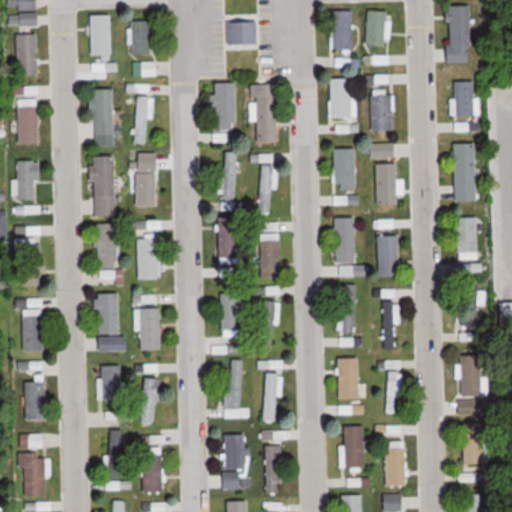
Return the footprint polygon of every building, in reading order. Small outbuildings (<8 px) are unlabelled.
[(38,0),(9,0),(10,5),(19,5),(19,9),(39,9),(38,0)] [(470,60),(469,4),(452,5),(453,43),(447,43),(448,61),(470,60)] [(334,10),(335,48),(354,47),(352,9),(334,10)] [(370,9),(367,43),(385,44),(388,11),(370,9)] [(9,14),(9,24),(41,24),(41,14),(9,14)] [(92,15),(94,53),(112,52),(111,14),(92,15)] [(133,20),(135,51),(152,51),(151,19),(133,20)] [(228,20),(229,42),(257,41),(256,19),(228,20)] [(20,35),(21,73),(40,73),(38,35),(20,35)] [(134,62),(134,76),(157,76),(157,62),(134,62)] [(456,78),(457,116),(476,115),(474,77),(456,78)] [(332,79),(333,116),(352,116),(350,78),(332,79)] [(237,119),(236,82),(215,83),(216,127),(233,126),(233,120),(237,119)] [(278,138),(277,83),(251,83),(251,96),(257,96),(258,138),(278,138)] [(95,89),(97,134),(114,133),(112,89),(95,89)] [(374,92),(376,130),(394,129),(393,91),(374,92)] [(148,143),(152,96),(141,95),(137,142),(148,143)] [(20,103),(21,141),(40,140),(38,102),(20,103)] [(456,143),(458,198),(478,197),(475,142),(456,143)] [(371,144),(371,158),(396,158),(396,144),(371,144)] [(336,147),(338,185),(356,184),(355,146),(336,147)] [(235,197),(238,151),(228,150),(224,197),(235,197)] [(96,156),(98,213),(117,212),(114,156),(96,156)] [(20,161),(20,197),(37,196),(36,161),(20,161)] [(378,162),(380,200),(398,199),(397,161),(378,162)] [(148,212),(150,165),(140,164),(138,211),(148,212)] [(271,211),(274,164),(264,164),(260,210),(271,211)] [(336,217),(337,255),(356,254),(354,216),(336,217)] [(460,217),(461,255),(480,254),(478,216),(460,217)] [(219,220),(221,258),(240,257),(238,219),(219,220)] [(395,220),(374,220),(374,229),(395,229),(395,220)] [(99,224),(100,262),(119,262),(117,224),(99,224)] [(378,236),(380,273),(398,273),(397,235),(378,236)] [(138,238),(140,276),(158,275),(157,237),(138,238)] [(260,237),(261,275),(280,275),(278,237),(260,237)] [(23,243),(24,281),(43,280),(41,243),(23,243)] [(339,276),(367,276),(367,266),(339,266),(339,276)] [(355,331),(358,285),(348,284),(344,330),(355,331)] [(396,290),(383,290),(383,299),(396,299),(396,290)] [(483,340),(481,291),(461,292),(463,341),(483,340)] [(222,293),(223,331),(242,330),(241,292),(222,293)] [(101,296),(103,334),(122,333),(120,295),(101,296)] [(273,345),(276,298),(266,297),(262,344),(273,345)] [(400,303),(382,303),(382,349),(396,349),(396,324),(400,324),(400,303)] [(511,303),(500,303),(500,330),(511,330),(511,333),(511,332),(511,303)] [(24,308),(26,346),(44,345),(43,307),(24,308)] [(140,309),(142,347),(160,346),(159,308),(140,309)] [(488,393),(464,393),(464,376),(457,377),(456,362),(462,362),(462,355),(479,354),(480,375),(487,374),(488,393)] [(340,358),(342,396),(360,395),(359,357),(340,358)] [(240,408),(244,362),(234,361),(230,408),(240,408)] [(146,364),(145,371),(159,374),(160,366),(146,364)] [(104,365),(104,396),(121,396),(121,365),(104,365)] [(397,415),(400,368),(390,368),(386,414),(397,415)] [(275,419),(279,372),(268,371),(265,418),(275,419)] [(154,426),(158,379),(147,378),(144,425),(154,426)] [(28,382),(29,420),(48,419),(46,381),(28,382)] [(486,399),(459,399),(459,415),(486,415),(486,399)] [(463,423),(465,461),(484,460),(482,422),(463,423)] [(121,475),(121,428),(111,428),(110,474),(121,475)] [(344,430),(345,468),(364,467),(362,429),(344,430)] [(44,449),(44,435),(22,435),(22,449),(44,449)] [(163,437),(156,435),(154,441),(161,443),(163,437)] [(227,435),(227,467),(244,466),(244,435),(227,435)] [(388,442),(390,480),(408,479),(407,441),(388,442)] [(281,492),(279,445),(268,445),(270,492),(281,492)] [(144,452),(146,489),(164,489),(163,451),(144,452)] [(47,453),(25,453),(25,496),(47,496),(47,453)] [(403,511),(403,494),(385,494),(385,511),(403,511)] [(466,494),(465,511),(489,511),(489,494),(466,494)] [(343,497),(343,511),(362,511),(362,496),(343,497)] [(123,511),(125,500),(114,499),(113,511),(123,511)] [(226,502),(226,511),(244,511),(244,501),(226,502)]
